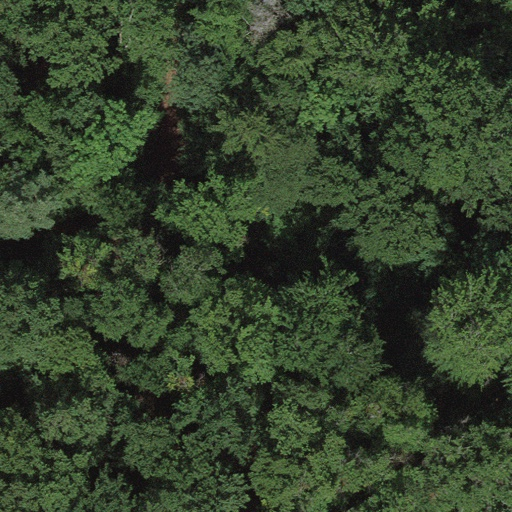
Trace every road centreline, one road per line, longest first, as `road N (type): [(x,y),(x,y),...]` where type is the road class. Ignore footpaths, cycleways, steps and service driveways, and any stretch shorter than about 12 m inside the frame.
road 1 (track): [(501,511),(160,198)]
road 2 (track): [(216,0),(160,198)]
road 3 (track): [(160,198),(0,137)]
